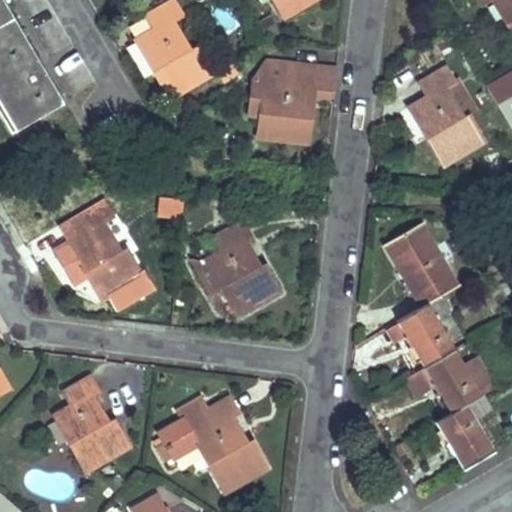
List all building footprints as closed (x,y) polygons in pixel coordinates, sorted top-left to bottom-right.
[(61,103),(0,0),(0,107),(13,130),(61,103)] [(211,74),(195,47),(189,50),(173,22),(183,16),(174,0),(147,16),(155,30),(136,41),(137,43),(127,48),(144,79),(155,73),(170,99),(211,74)] [(275,0),(285,18),(315,0),(275,0)] [(511,0),(479,0),(482,4),(489,0),(493,0),(508,25),(511,31),(511,0)] [(237,73),(230,60),(216,68),(223,81),(237,73)] [(307,144),(313,98),(314,93),(314,92),(334,94),(336,77),(286,71),(286,69),(287,65),(288,64),(269,61),(253,80),(253,85),(264,86),(265,86),(261,117),(258,138),(307,144)] [(336,77),(337,70),(337,69),(288,64),(287,65),(286,69),(286,71),(336,77)] [(484,143),(469,116),(463,118),(446,88),(455,83),(447,69),(420,84),(428,98),(409,108),(428,141),(442,167),(484,143)] [(261,117),(265,86),(264,86),(253,85),(253,86),(249,116),(250,116),(261,117)] [(333,101),(334,94),(314,92),(314,93),(313,98),(333,101)] [(180,220),(182,201),(161,198),(158,218),(180,220)] [(141,276),(126,250),(120,253),(103,222),(112,217),(103,203),(78,217),(86,230),(65,241),(68,243),(56,249),(70,273),(82,267),(82,266),(87,274),(101,299),(141,276)] [(280,293),(264,265),(254,270),(246,257),(250,255),(242,240),(249,236),(241,222),(215,237),(222,250),(205,261),(191,260),(210,295),(221,289),(237,316),(280,293)] [(458,286),(421,222),(383,244),(400,274),(408,270),(427,304),(443,295),(458,286)] [(87,274),(82,266),(82,267),(70,273),(75,281),(87,274)] [(427,304),(408,270),(400,274),(419,308),(427,304)] [(453,313),(443,295),(427,304),(438,322),(439,322),(453,313)] [(453,350),(438,322),(427,304),(419,308),(398,321),(399,323),(406,336),(424,367),(453,350)] [(395,343),(406,336),(399,323),(398,324),(386,330),(395,343)] [(495,388),(477,356),(461,365),(453,350),(424,367),(407,377),(418,397),(435,387),(451,414),(466,405),(482,396),(495,388)] [(129,447),(113,420),(107,423),(91,395),(98,391),(90,377),(63,392),(67,398),(72,407),(55,416),(72,445),(87,471),(129,447)] [(491,413),(482,396),(466,405),(476,422),(491,413)] [(230,398),(208,410),(202,398),(179,411),(184,420),(160,433),(166,444),(174,457),(197,445),(210,466),(225,493),(267,469),(252,442),(247,445),(231,417),(238,413),(230,398)] [(493,453),(476,422),(466,405),(451,414),(437,422),(463,470),(493,453)] [(174,457),(166,444),(159,448),(167,461),(174,457)]
